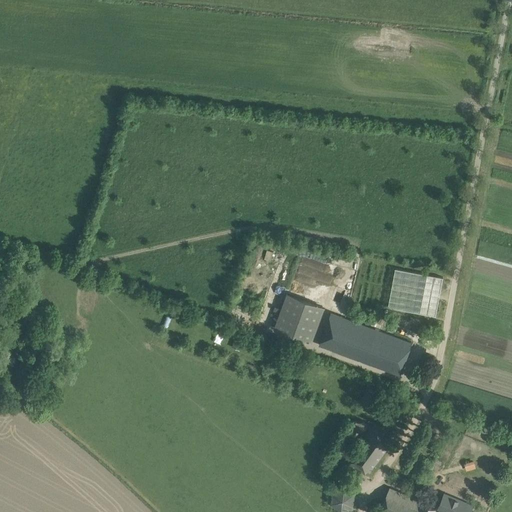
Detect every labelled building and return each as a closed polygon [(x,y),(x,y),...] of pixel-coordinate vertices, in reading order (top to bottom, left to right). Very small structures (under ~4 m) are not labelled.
[(395,268),(388,307),(436,316),(443,277),(395,268)] [(274,328),(312,342),(325,306),(286,292),(274,328)] [(333,307),(319,344),(331,349),(400,374),(412,342),(381,331),(373,328),(375,323),(360,317),(358,322),(343,317),(345,311),(333,307)] [(214,328),(211,337),(219,340),(222,331),(214,328)] [(244,340),(236,337),(232,346),(240,349),(244,340)] [(381,393),(370,386),(361,403),(366,406),(365,408),(370,411),(371,408),(372,409),(381,393)] [(396,437),(387,431),(376,423),(346,463),(366,477),(396,437)] [(468,470),(478,467),(476,460),(466,463),(468,470)] [(353,506),(355,493),(344,485),(332,490),(331,504),(342,511),(353,506)] [(415,498),(399,491),(390,487),(378,511),(434,511),(436,507),(423,502),(422,505),(413,501),(415,498)] [(445,494),(439,508),(449,511),(464,511),(467,503),(445,494)]
